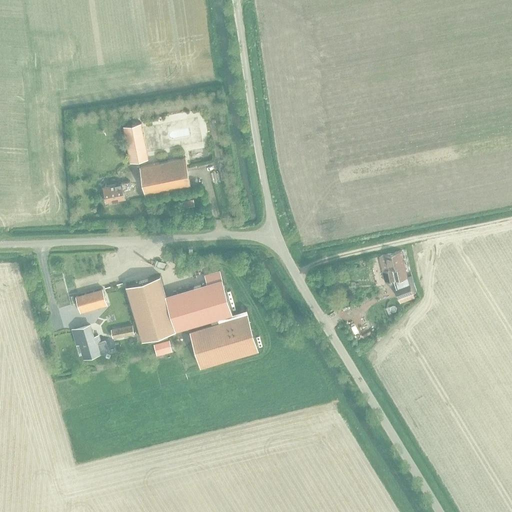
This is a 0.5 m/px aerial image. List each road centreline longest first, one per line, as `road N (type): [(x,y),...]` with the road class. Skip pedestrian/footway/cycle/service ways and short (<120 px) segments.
road 1 (unclassified): [(437,511),(272,231)]
road 2 (unclassified): [(272,231),(0,244)]
road 3 (unclassified): [(272,231),(235,0)]
